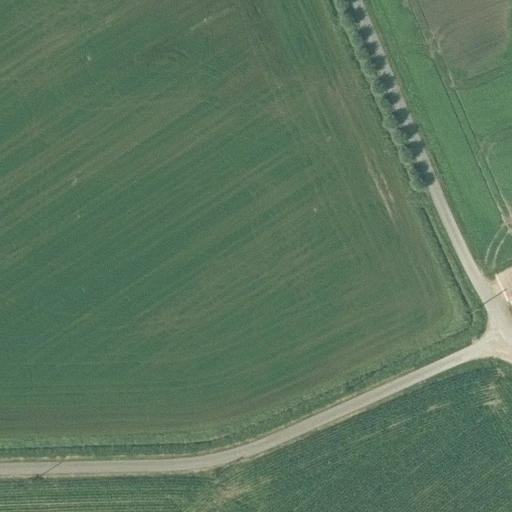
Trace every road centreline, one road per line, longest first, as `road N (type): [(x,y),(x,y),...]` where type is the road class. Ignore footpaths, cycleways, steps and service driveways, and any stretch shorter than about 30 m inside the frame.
road 1 (unclassified): [(0,469),(186,464),(236,455),(509,337)]
road 2 (unclassified): [(509,337),(468,267),(356,0)]
